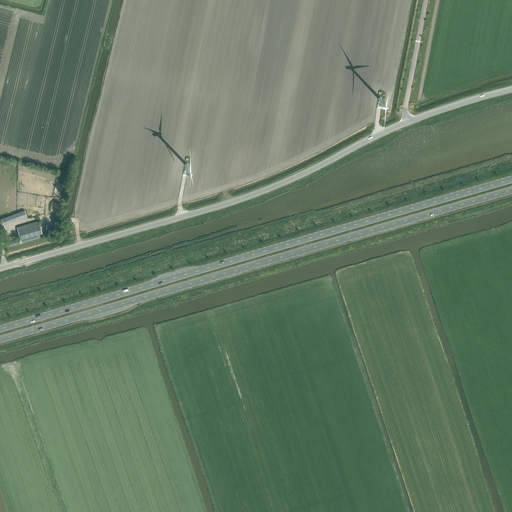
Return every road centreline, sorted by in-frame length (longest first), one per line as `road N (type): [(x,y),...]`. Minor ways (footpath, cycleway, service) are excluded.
road 1 (unclassified): [(0,268),(236,200),(423,115),(511,89)]
road 2 (primary): [(0,339),(511,189)]
road 3 (primary): [(511,179),(0,328)]
